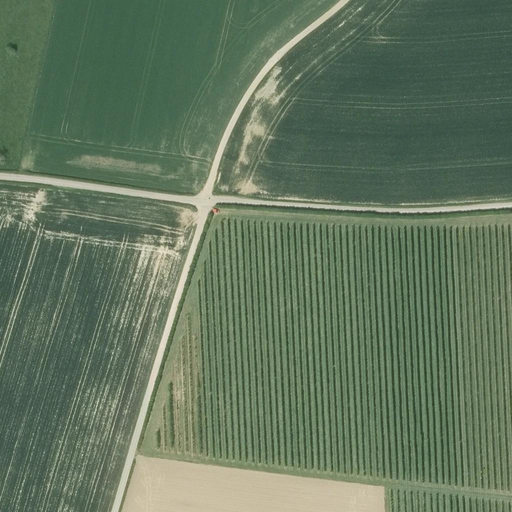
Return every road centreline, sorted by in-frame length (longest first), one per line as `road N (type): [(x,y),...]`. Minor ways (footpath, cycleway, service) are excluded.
road 1 (track): [(113,511),(205,201)]
road 2 (unclassified): [(205,201),(392,211),(511,205)]
road 3 (track): [(345,0),(252,87),(205,201)]
road 4 (unclassified): [(205,201),(0,176)]
